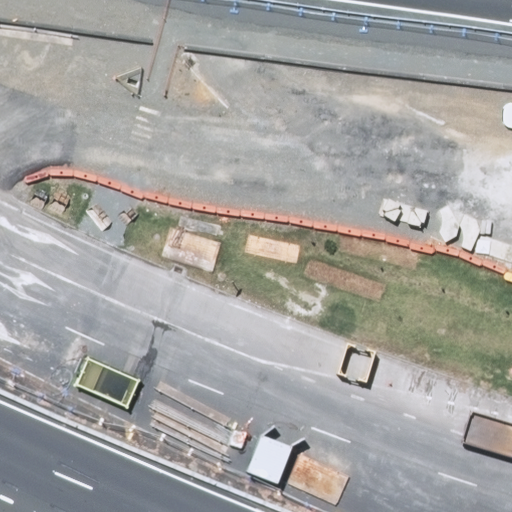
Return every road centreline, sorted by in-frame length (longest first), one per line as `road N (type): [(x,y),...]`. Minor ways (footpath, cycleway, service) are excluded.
road 1 (primary): [(0,68),(511,207)]
road 2 (primary): [(511,332),(0,215)]
